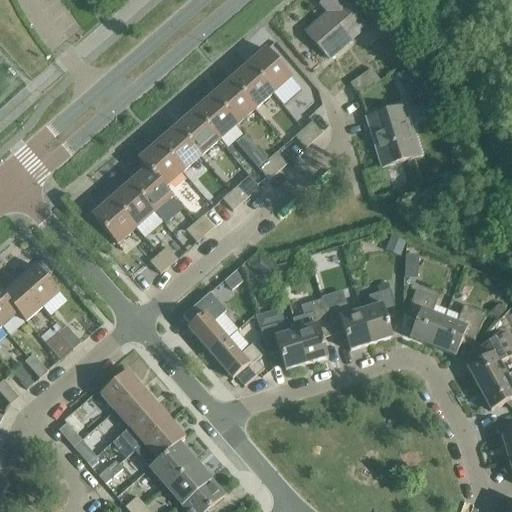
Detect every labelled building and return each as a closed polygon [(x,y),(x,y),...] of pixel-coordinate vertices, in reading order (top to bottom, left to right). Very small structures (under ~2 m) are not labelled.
[(305,35),(329,61),(366,29),(340,0),(326,0),(320,6),(328,15),(305,35)] [(267,52),(248,68),(273,96),(291,79),(267,52)] [(248,68),(230,83),(255,111),(273,96),(248,68)] [(409,69),(402,73),(418,100),(425,96),(409,69)] [(350,85),(358,97),(379,82),(371,70),(350,85)] [(230,83),(212,99),(237,127),(255,111),(230,83)] [(212,99),(194,115),(218,143),(237,127),(212,99)] [(366,120),(382,170),(420,158),(405,108),(366,120)] [(194,115),(176,130),(200,159),(218,143),(194,115)] [(312,124),(303,131),(314,143),(322,136),(312,124)] [(176,130),(158,146),(182,174),(200,159),(176,130)] [(314,143),(303,131),(295,139),(305,151),(314,143)] [(139,162),(147,172),(147,171),(164,190),(182,174),(158,146),(139,162)] [(276,155),(267,163),(277,175),(286,167),(276,155)] [(277,175),(267,163),(258,170),(269,182),(277,175)] [(147,172),(129,187),(154,215),(172,199),(164,190),(147,171),(147,172)] [(129,187),(111,202),(135,231),(154,215),(129,187)] [(239,187),(231,194),(241,206),(250,199),(239,187)] [(241,206),(231,194),(222,202),(233,214),(241,206)] [(135,231),(111,202),(92,219),(117,247),(135,231)] [(203,218),(195,226),(205,238),(214,230),(203,218)] [(205,238),(195,226),(186,233),(196,245),(205,238)] [(347,248),(328,249),(329,268),(347,267),(347,248)] [(167,249),(158,257),(169,269),(177,262),(167,249)] [(409,253),(408,279),(421,279),(422,253),(409,253)] [(169,269),(158,257),(150,264),(160,276),(169,269)] [(36,268),(19,283),(42,310),(59,295),(36,268)] [(19,283),(3,297),(2,297),(18,315),(17,316),(25,325),(42,310),(19,283)] [(372,310),(361,313),(371,346),(392,340),(387,321),(398,318),(388,284),(377,287),(379,295),(368,298),(372,310)] [(409,340),(433,349),(447,313),(435,308),(438,301),(416,292),(406,316),(417,320),(409,340)] [(0,293),(0,327),(1,330),(17,316),(18,315),(2,297),(3,297),(0,293)] [(210,295),(183,319),(191,327),(187,330),(210,356),(227,341),(212,324),(225,312),(210,295)] [(292,321),(296,333),(306,366),(328,360),(322,341),(333,338),(325,311),(322,302),(301,308),(304,318),(292,321)] [(346,305),(325,311),(333,338),(344,335),(350,353),(371,346),(361,313),(350,317),(346,305)] [(447,313),(433,349),(456,359),(464,339),(475,343),(486,316),(464,307),(459,318),(447,313)] [(281,324),(260,331),(268,358),(279,354),(285,373),(306,366),(296,333),(285,336),(281,324)] [(57,335),(65,344),(73,337),(66,328),(57,335)] [(73,353),(65,344),(57,335),(46,346),(61,363),(73,353)] [(73,337),(65,344),(73,353),(81,346),(73,337)] [(467,370),(479,392),(506,377),(500,365),(511,358),(511,355),(502,337),(480,349),(486,360),(467,370)] [(227,341),(210,356),(232,382),(235,379),(244,389),(264,371),(249,355),(243,360),(227,341)] [(24,364),(32,373),(40,366),(33,357),(24,364)] [(40,366),(32,373),(40,381),(48,374),(40,366)] [(100,397),(115,414),(142,390),(127,373),(100,397)] [(511,388),(506,377),(479,392),(491,413),(509,403),(511,407),(511,388)] [(0,385),(0,395),(3,398),(11,391),(3,383),(0,385)] [(115,414),(129,430),(156,407),(142,390),(115,414)] [(11,391),(3,398),(10,407),(18,400),(11,391)] [(121,437),(135,454),(170,423),(156,407),(129,430),(121,437)] [(135,454),(150,470),(178,446),(185,440),(170,423),(135,454)] [(59,433),(66,442),(74,434),(67,426),(59,433)] [(88,466),(91,463),(95,459),(74,434),(66,442),(74,450),(88,466)] [(511,435),(501,439),(509,463),(511,461),(511,435)] [(150,470),(166,489),(194,465),(178,446),(150,470)] [(95,459),(91,463),(95,468),(104,460),(100,455),(95,459)] [(115,464),(107,471),(114,479),(123,472),(115,464)] [(166,489),(182,507),(210,483),(194,465),(166,489)] [(114,479),(107,471),(98,479),(105,487),(114,479)] [(210,483),(182,507),(186,511),(207,511),(224,498),(210,483)] [(125,509),(127,511),(139,511),(145,508),(137,499),(125,509)]
